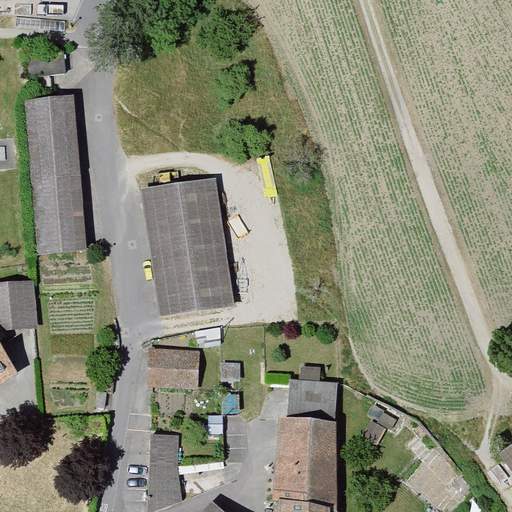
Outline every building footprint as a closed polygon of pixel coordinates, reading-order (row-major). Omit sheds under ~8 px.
[(50,252),(91,248),(78,103),(37,106),(50,252)] [(144,188),(162,316),(237,305),(219,177),(144,188)] [(34,280),(0,283),(0,332),(38,329),(34,280)] [(0,384),(17,373),(0,344),(0,384)] [(151,350),(148,390),(200,393),(203,352),(151,350)] [(292,381),(290,418),(283,418),(278,499),(285,499),(284,511),(340,511),(339,423),(341,381),(324,381),(323,371),(302,371),(302,381),(292,381)] [(150,433),(147,511),(155,511),(184,503),(185,434),(150,433)] [(231,511),(216,500),(204,511),(231,511)]
